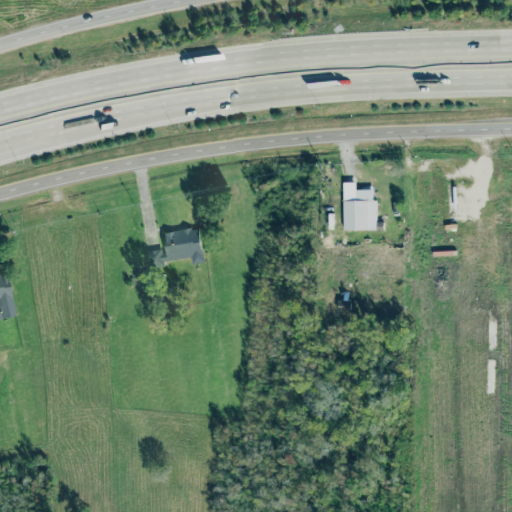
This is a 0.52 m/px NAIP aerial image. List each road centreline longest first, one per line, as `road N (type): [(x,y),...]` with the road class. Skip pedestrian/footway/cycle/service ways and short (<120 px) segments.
road 1 (motorway): [(0,145),(208,100),(511,82)]
road 2 (motorway): [(511,50),(149,74),(0,107)]
road 3 (secondary): [(0,191),(226,146),(475,130)]
road 4 (secondary): [(179,0),(0,43)]
